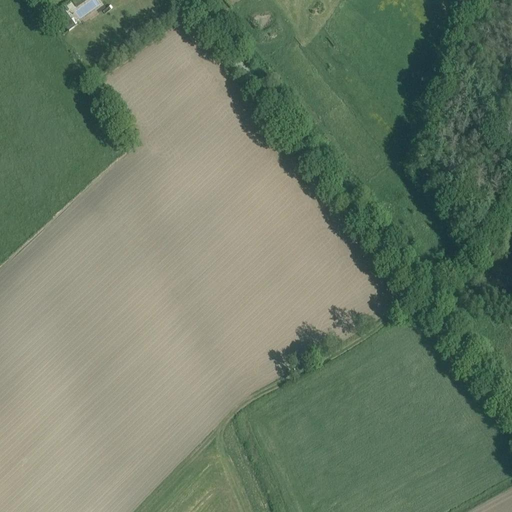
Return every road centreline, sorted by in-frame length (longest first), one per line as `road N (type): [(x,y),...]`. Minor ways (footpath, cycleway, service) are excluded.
road 1 (unclassified): [(511,438),(183,0)]
road 2 (track): [(416,305),(230,416)]
road 3 (track): [(137,511),(230,416)]
